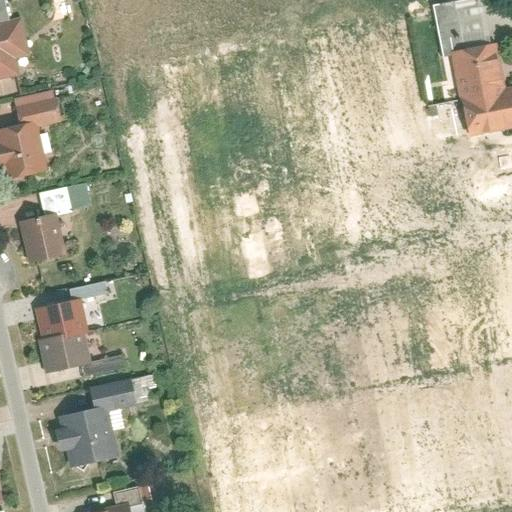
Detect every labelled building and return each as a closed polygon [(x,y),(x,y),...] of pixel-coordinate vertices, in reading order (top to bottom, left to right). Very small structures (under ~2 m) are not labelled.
[(453,51),(468,48),(460,0),(435,5),(444,53),(453,51)] [(27,16),(0,21),(0,78),(23,74),(19,58),(34,55),(27,16)] [(453,51),(462,100),(469,134),(511,126),(511,85),(510,86),(502,42),(468,48),(453,51)] [(41,119),(0,128),(0,135),(11,180),(53,168),(41,119)] [(61,210),(23,219),(33,261),(70,253),(61,210)] [(86,296),(40,307),(45,337),(42,338),(48,371),(94,360),(88,330),(93,328),(86,296)] [(109,403),(61,414),(73,465),(121,454),(109,403)] [(134,511),(132,503),(89,511),(134,511)]
